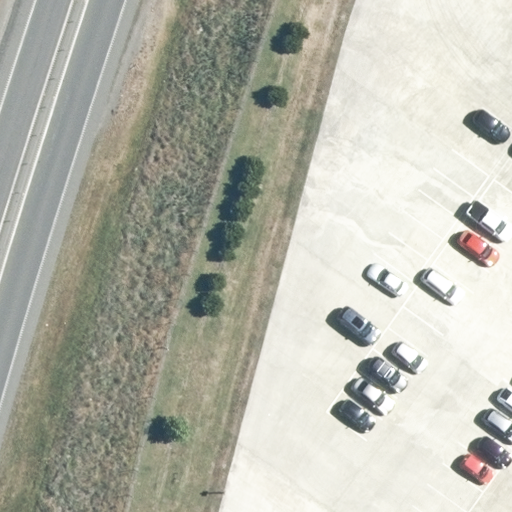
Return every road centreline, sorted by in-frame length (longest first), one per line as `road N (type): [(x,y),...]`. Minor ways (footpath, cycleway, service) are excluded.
road 1 (trunk): [(97,0),(0,317)]
road 2 (trunk): [(0,171),(58,0)]
